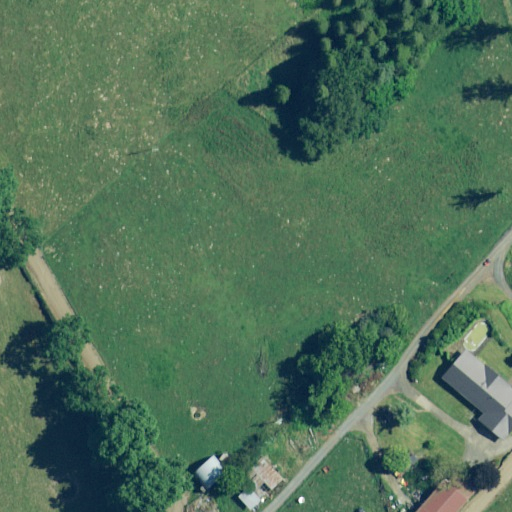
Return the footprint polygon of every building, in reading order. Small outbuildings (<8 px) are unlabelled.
[(511,385),(476,357),(465,371),(462,368),(448,385),(483,413),(477,421),(503,441),(511,430),(511,385)] [(226,473),(212,457),(196,470),(209,486),(226,473)] [(282,479),(264,461),(245,480),(256,490),(264,483),(271,490),(282,479)] [(456,511),(482,483),(459,462),(415,511),(456,511)] [(260,500),(251,490),(241,500),(250,510),(260,500)]
